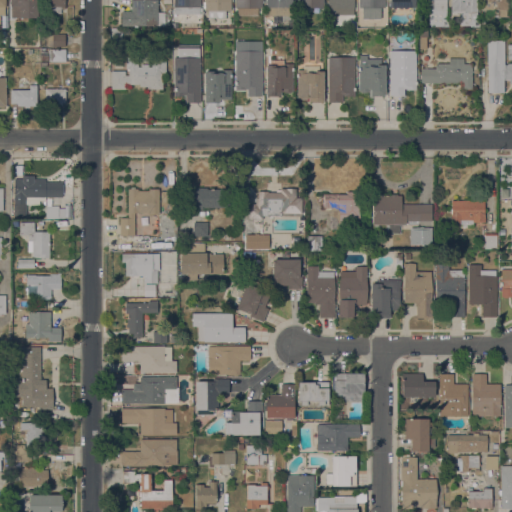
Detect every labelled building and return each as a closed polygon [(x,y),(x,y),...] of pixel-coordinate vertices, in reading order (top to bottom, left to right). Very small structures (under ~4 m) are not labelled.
[(37,0),(37,18),(8,17),(8,0),(37,0)] [(45,0),(64,0),(65,9),(61,9),(61,12),(45,13),(45,0)] [(158,0),(158,12),(165,12),(165,25),(122,25),(121,11),(131,11),(131,0),(158,0)] [(199,0),(200,14),(174,14),(173,0),(199,0)] [(204,0),(231,0),(231,10),(225,10),(225,18),(208,18),(208,11),(204,11),(204,0)] [(258,8),(258,14),(237,14),(237,8),(235,8),(235,0),(262,0),(262,8),(258,8)] [(266,0),(292,0),(292,16),(266,16),(266,0)] [(297,0),(323,0),(323,7),(297,8),(297,0)] [(354,0),(354,15),(335,15),(335,11),(328,11),(328,0),(354,0)] [(381,18),(362,18),(362,7),(359,7),(358,0),(385,0),(385,7),(381,7),(381,18)] [(416,0),(416,8),(390,7),(390,3),(387,3),(387,0),(416,0)] [(447,0),(447,19),(448,19),(448,26),(429,26),(429,11),(426,11),(426,14),(422,14),(422,12),(420,12),(420,1),(420,0),(447,0)] [(451,2),(452,2),(451,0),(477,0),(477,20),(479,20),(479,27),(473,27),(473,25),(459,25),(459,12),(451,13),(451,2)] [(481,0),(510,0),(510,9),(493,9),(493,14),(489,14),(490,18),(483,18),(483,10),(482,10),(481,0)] [(122,46),(110,46),(110,29),(122,29),(122,38),(122,46)] [(428,37),(426,37),(426,49),(419,49),(418,29),(428,29),(428,37)] [(64,34),(65,45),(47,46),(47,34),(64,34)] [(511,83),(509,83),(509,80),(504,80),(504,93),(487,93),(487,64),(487,40),(504,40),(504,65),(507,65),(507,63),(511,63),(511,83)] [(173,57),(178,57),(178,44),(199,44),(199,57),(200,57),(200,102),(185,102),(185,95),(184,95),(184,96),(174,96),(173,57)] [(389,50),(416,51),(416,89),(404,89),(404,96),(389,96),(389,50)] [(51,61),(51,51),(65,51),(65,61),(51,61)] [(235,51),(262,51),(262,96),(247,96),(247,89),(245,89),(245,90),(235,90),(235,51)] [(359,63),(359,55),(359,54),(368,54),(368,57),(381,57),(381,65),(385,65),(385,96),(370,96),(370,91),(367,91),(367,93),(361,93),(360,91),(359,91),(359,63)] [(148,66),(151,66),(151,60),(166,60),(166,74),(162,74),(162,89),(147,89),(147,86),(139,86),(139,84),(125,84),(125,89),(111,89),(111,70),(125,71),(125,75),(128,75),(128,71),(127,71),(127,69),(126,69),(126,56),(138,56),(137,67),(141,67),(141,63),(148,63),(148,66)] [(328,57),(354,57),(354,96),(344,96),(344,95),(342,95),(342,102),(328,102),(328,57)] [(420,83),(420,68),(435,68),(435,65),(437,65),(437,63),(449,63),(449,58),(464,58),(464,64),(472,64),(472,89),(462,89),(462,83),(420,83)] [(267,63),(270,63),(270,60),(283,60),(283,63),(293,63),(293,91),(291,91),(289,93),(285,93),(283,91),(281,91),(281,96),(266,96),(267,63)] [(297,69),(303,69),(303,66),(319,66),(319,71),(324,71),(323,102),(309,102),(309,100),(297,99),(297,69)] [(231,99),(219,99),(219,102),(204,102),(204,71),(214,71),(214,72),(221,72),(221,70),(231,69),(231,99)] [(36,106),(29,106),(29,107),(24,107),(24,106),(17,106),(17,103),(10,103),(10,90),(29,90),(29,85),(36,85),(36,106)] [(65,88),(65,103),(62,103),(62,105),(45,105),(45,88),(65,88)] [(14,178),(22,178),(22,175),(34,175),(34,178),(46,179),(46,181),(62,182),(62,197),(45,197),(45,200),(39,200),(39,204),(26,204),(26,216),(14,216),(14,178)] [(134,235),(120,235),(120,218),(127,218),(127,212),(128,212),(128,189),(130,189),(131,187),(134,187),(135,189),(138,189),(138,190),(148,190),(148,189),(159,189),(159,214),(149,214),(149,213),(137,213),(134,213),(134,235)] [(207,187),(207,189),(230,189),(231,207),(202,207),(202,209),(192,209),(192,188),(207,187)] [(249,219),(249,204),(255,204),(255,198),(257,198),(257,191),(260,191),(261,191),(264,191),(269,191),(269,192),(280,192),(280,188),(288,188),(289,188),(292,188),(293,188),(296,188),(296,197),(302,197),(302,213),(281,213),(281,215),(267,215),(263,215),(263,219),(249,219)] [(329,211),(331,211),(331,207),(323,207),(323,194),(347,194),(347,191),(359,191),(359,218),(345,218),(345,223),(339,223),(339,229),(329,229),(329,211)] [(372,224),(372,193),(381,193),(381,195),(391,195),(391,194),(397,194),(397,195),(401,195),(401,204),(431,204),(431,221),(406,221),(405,224),(372,224)] [(451,226),(451,215),(451,200),(484,200),(484,214),(485,214),(485,222),(472,222),(472,220),(460,220),(460,226),(451,226)] [(46,206),(58,206),(58,218),(46,219),(46,206)] [(49,258),(33,258),(33,254),(32,254),(32,252),(28,252),(28,235),(19,235),(19,222),(34,222),(34,231),(49,231),(49,258)] [(193,222),(207,222),(207,236),(193,236),(193,222)] [(410,244),(410,227),(432,227),(432,244),(410,244)] [(484,233),(497,233),(497,247),(484,247),(484,233)] [(243,235),(263,236),(262,251),(243,251),(243,235)] [(307,236),(322,236),(322,251),(307,250),(307,236)] [(204,243),(204,253),(210,253),(210,254),(223,254),(223,274),(205,274),(205,280),(187,280),(187,274),(184,274),(184,281),(178,281),(178,274),(181,274),(181,243),(204,243)] [(157,269),(157,283),(143,283),(143,277),(130,277),(130,276),(125,276),(125,262),(122,262),(122,254),(143,253),(143,252),(152,252),(153,269),(157,269)] [(17,268),(17,259),(34,259),(34,268),(17,268)] [(273,286),(273,259),(299,259),(299,274),(302,274),(302,289),(288,289),(288,286),(273,286)] [(404,263),(415,263),(415,272),(431,271),(431,318),(416,318),(416,306),(415,306),(415,303),(404,303),(404,263)] [(464,270),(464,317),(436,317),(435,264),(448,264),(448,270),(464,270)] [(496,317),(482,317),(482,304),(468,304),(468,264),(481,264),(481,270),(495,270),(495,275),(496,275),(496,317)] [(334,300),(334,311),(335,311),(335,317),(319,318),(319,304),(314,304),(314,303),(307,303),(307,278),(306,278),(306,266),(318,266),(318,272),(333,271),(334,300)] [(366,304),(355,304),(355,315),(353,315),(353,317),(339,316),(340,271),(355,272),(355,266),(367,266),(366,304)] [(501,269),(511,269),(511,297),(508,297),(508,298),(503,298),(503,297),(501,297),(501,269)] [(34,284),(26,284),(26,275),(35,275),(35,276),(49,276),(49,273),(58,273),(61,273),(61,288),(51,288),(51,299),(34,299),(34,284)] [(378,284),(378,280),(400,280),(400,287),(399,287),(399,310),(390,310),(390,317),(371,317),(371,284),(378,284)] [(270,293),(265,307),(268,308),(262,322),(248,317),(249,314),(236,308),(246,283),(270,293)] [(157,303),(157,312),(142,312),(142,337),(133,337),(133,333),(128,333),(128,327),(127,327),(127,318),(128,318),(128,314),(125,314),(125,303),(157,303)] [(50,311),(50,327),(61,327),(60,341),(48,341),(48,337),(25,337),(25,323),(28,324),(28,311),(50,311)] [(203,342),(203,340),(198,340),(198,326),(192,326),(192,313),(231,313),(231,327),(245,327),(245,342),(203,342)] [(153,343),(153,331),(177,331),(177,342),(153,343)] [(22,394),(14,394),(14,382),(22,382),(22,362),(19,362),(19,361),(12,361),(12,347),(18,347),(18,346),(41,346),(41,406),(22,406),(22,394)] [(139,372),(140,361),(121,361),(121,346),(164,346),(164,361),(176,361),(176,373),(139,372)] [(250,346),(250,360),(240,360),(240,374),(208,375),(208,346),(250,346)] [(335,373),(364,373),(364,392),(362,392),(362,401),(335,401),(335,373)] [(401,373),(422,373),(422,381),(434,381),(435,396),(402,397),(401,373)] [(500,416),(471,416),(471,373),(486,373),(486,384),(500,384),(500,416)] [(467,416),(439,416),(439,374),(453,374),(453,384),(467,384),(467,416)] [(164,402),(164,404),(121,403),(121,389),(137,389),(137,385),(139,385),(139,377),(176,377),(176,402),(168,402),(164,402)] [(195,381),(212,381),(212,378),(229,378),(229,393),(218,393),(218,409),(209,409),(209,410),(213,410),(213,414),(196,414),(196,410),(195,410),(195,381)] [(298,405),(298,382),(328,381),(328,405),(327,405),(298,405)] [(265,417),(266,394),(281,394),(281,384),(294,384),(294,417),(265,417)] [(511,384),(502,384),(503,427),(511,427),(511,384)] [(230,435),(230,434),(225,434),(225,422),(230,422),(230,411),(246,411),(246,401),(261,401),(261,416),(259,416),(259,435),(230,435)] [(176,422),(176,434),(140,435),(140,433),(137,433),(137,422),(121,423),(121,408),(164,408),(164,409),(172,409),(172,422),(176,422)] [(428,452),(411,452),(411,439),(405,439),(405,419),(428,419),(428,452)] [(281,420),(281,428),(286,428),(286,434),(281,434),(281,433),(264,433),(264,420),(281,420)] [(44,422),(43,445),(31,445),(31,432),(21,432),(22,430),(20,430),(20,422),(44,422)] [(316,450),(316,424),(324,424),(324,423),(359,424),(359,437),(347,437),(347,450),(316,450)] [(473,435),(473,433),(478,433),(478,435),(487,435),(487,452),(482,452),(482,451),(456,451),(456,453),(447,453),(447,435),(473,435)] [(121,451),(139,451),(139,439),(176,439),(176,465),(121,466),(121,451)] [(246,445),(261,445),(261,454),(266,454),(266,464),(246,464),(246,445)] [(211,464),(211,453),(222,453),(222,450),(235,450),(235,464),(211,464)] [(13,454),(31,454),(31,456),(31,462),(27,462),(27,468),(29,468),(29,467),(34,467),(34,469),(43,469),(42,470),(48,470),(48,485),(44,485),(44,488),(39,488),(39,485),(36,485),(36,487),(22,486),(22,487),(18,487),(18,468),(24,468),(24,462),(13,462),(13,456),(13,454)] [(479,455),(479,472),(474,472),(474,467),(468,467),(468,471),(462,471),(458,471),(458,458),(460,458),(460,455),(479,455)] [(355,486),(332,486),(332,483),(326,483),(326,475),(332,475),(332,456),(355,456),(355,486)] [(497,469),(485,469),(485,456),(497,456),(497,469)] [(435,503),(436,503),(436,508),(421,508),(421,506),(412,506),(412,508),(401,508),(401,481),(400,481),(400,457),(417,457),(416,477),(421,477),(421,479),(436,479),(435,503)] [(511,509),(501,509),(501,495),(499,495),(499,490),(501,490),(501,473),(501,466),(511,466),(511,509)] [(247,469),(256,469),(256,480),(247,480),(247,469)] [(150,478),(151,478),(151,483),(150,483),(150,485),(151,485),(151,490),(163,490),(163,480),(171,480),(171,491),(172,491),(172,508),(140,508),(140,491),(140,482),(138,482),(138,480),(134,480),(134,483),(123,483),(123,471),(134,471),(134,474),(150,474),(150,478)] [(286,511),(286,482),(287,482),(287,475),(313,475),(313,506),(300,506),(300,511),(286,511)] [(195,484),(203,484),(203,487),(209,487),(209,481),(216,481),(216,503),(206,503),(206,506),(203,506),(203,508),(195,508),(195,484)] [(267,485),(268,485),(268,489),(266,489),(267,504),(258,504),(258,508),(246,508),(246,499),(247,499),(246,484),(255,484),(255,485),(260,485),(260,482),(266,482),(267,485)] [(491,509),(486,509),(486,507),(475,508),(475,509),(470,509),(470,507),(467,507),(467,488),(472,488),(472,491),(482,491),(482,488),(491,488),(491,509)] [(61,495),(62,511),(49,511),(29,511),(29,495),(61,495)] [(333,497),(333,496),(356,496),(356,511),(327,511),(317,511),(317,497),(333,497)]
